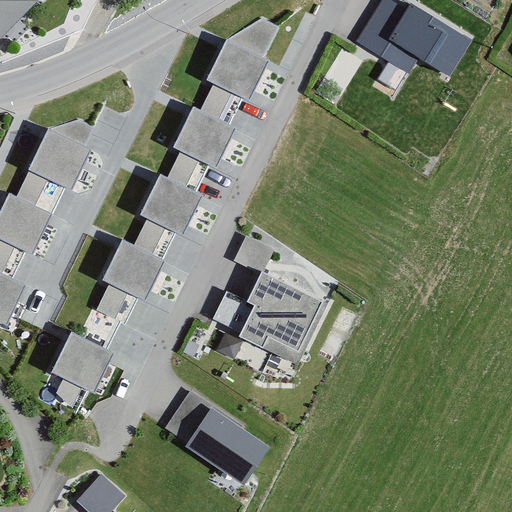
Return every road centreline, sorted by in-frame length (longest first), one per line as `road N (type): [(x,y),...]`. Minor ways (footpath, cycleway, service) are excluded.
road 1 (residential): [(119,438),(331,0)]
road 2 (residential): [(137,35),(149,83),(36,322)]
road 3 (tertiary): [(0,91),(137,35)]
